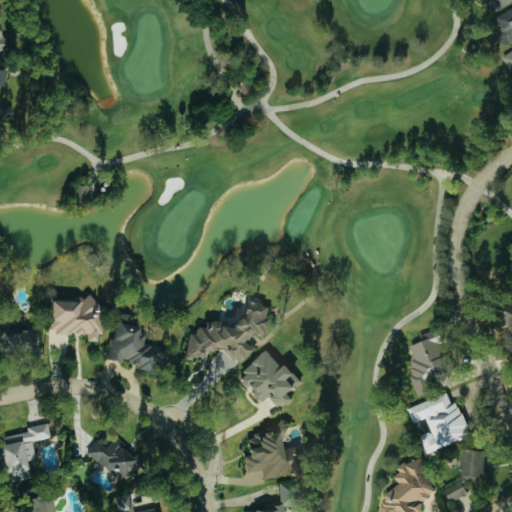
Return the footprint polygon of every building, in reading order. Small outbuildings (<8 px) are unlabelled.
[(481,0),(489,12),(510,0),(481,0)] [(499,47),(511,39),(511,6),(491,18),(498,31),(492,35),(499,47)] [(511,48),(498,56),(511,81),(511,48)] [(69,200),(79,201),(81,187),(71,186),(69,200)] [(42,301),(41,334),(80,335),(79,342),(91,343),(91,335),(86,334),(88,304),(42,301)] [(264,308),(260,305),(241,302),(239,316),(235,321),(226,319),(220,329),(210,323),(203,322),(197,330),(190,329),(182,343),(179,360),(187,362),(190,357),(199,359),(206,348),(210,349),(227,359),(229,360),(237,365),(249,346),(243,342),(249,334),(259,335),(262,319),(262,318),(264,308)] [(131,329),(108,323),(100,361),(155,374),(160,348),(128,341),(131,329)] [(0,353),(33,347),(30,330),(0,335),(0,353)] [(406,345),(415,381),(439,375),(429,332),(414,336),(416,343),(406,345)] [(282,392),(292,385),(266,350),(232,375),(254,405),(262,399),(271,411),(287,399),(282,392)] [(422,454),(466,438),(452,402),(447,403),(443,393),(403,408),(409,423),(421,418),(427,432),(416,436),(422,454)] [(293,473),(295,457),(293,448),(288,448),(285,449),(278,448),(280,421),(275,421),(270,422),(269,431),(241,437),(239,466),(240,474),(255,471),(257,480),(293,473)] [(0,475),(5,475),(6,483),(24,479),(20,462),(30,460),(27,442),(45,439),(43,424),(22,428),(22,433),(0,437),(0,475)] [(122,447),(110,437),(100,450),(90,443),(81,453),(113,480),(129,461),(118,451),(122,447)] [(456,481),(479,482),(480,452),(458,451),(456,481)] [(380,496),(376,511),(416,511),(417,511),(414,502),(418,501),(431,491),(422,480),(417,459),(397,464),(393,467),(391,480),(395,484),(380,496)] [(463,494),(456,482),(439,491),(446,503),(463,494)] [(17,511),(49,511),(48,497),(16,501),(17,511)] [(129,511),(129,501),(120,501),(119,511),(129,511)]
